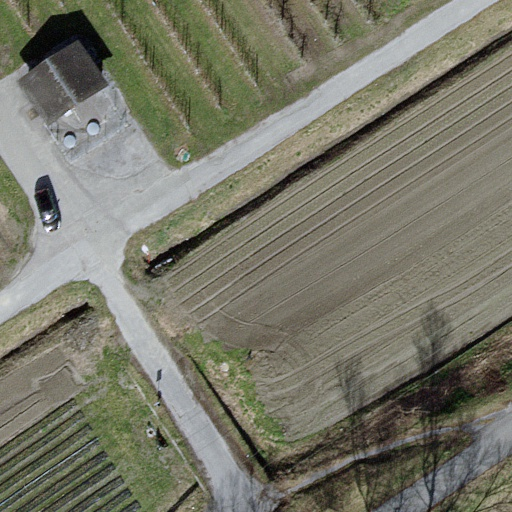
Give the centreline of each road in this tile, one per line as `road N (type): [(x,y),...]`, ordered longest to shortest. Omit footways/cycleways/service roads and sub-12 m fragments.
road 1 (track): [(86,251),(475,0)]
road 2 (track): [(86,251),(214,448),(228,511)]
road 3 (residential): [(0,122),(86,251)]
road 4 (track): [(396,511),(511,434)]
